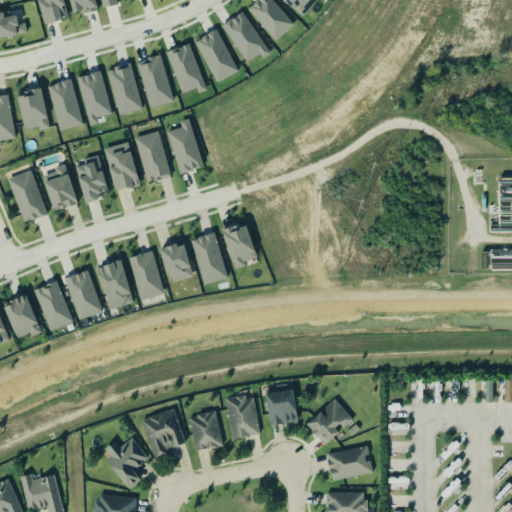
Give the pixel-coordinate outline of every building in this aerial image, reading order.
[(37,0),(44,23),(68,17),(63,0),(37,0)] [(97,8),(95,0),(69,0),(73,14),(97,8)] [(100,0),(102,8),(118,4),(117,0),(100,0)] [(276,40),(294,23),(272,0),(255,0),(247,8),(276,40)] [(316,0),(284,0),(301,16),(316,0)] [(0,37),(26,32),(25,22),(18,24),(16,14),(4,17),(3,11),(0,11),(0,37)] [(245,62),(260,53),(263,57),(270,53),(243,11),(222,24),(245,62)] [(216,82),(238,71),(216,29),(194,40),(216,82)] [(166,52),(182,93),(196,88),(198,92),(207,88),(189,43),(166,52)] [(137,61),(149,108),(173,101),(160,54),(137,61)] [(106,69),(118,115),(143,109),(130,63),(106,69)] [(111,114),(101,71),(77,76),(88,125),(99,122),(97,117),(111,114)] [(47,85),(59,131),(83,124),(71,79),(47,85)] [(16,93),(25,129),(39,125),(40,130),(50,128),(40,87),(16,93)] [(0,95),(0,145),(1,146),(0,140),(15,138),(8,94),(0,95)] [(166,131),(179,174),(204,166),(189,118),(179,121),(181,127),(166,131)] [(170,177),(158,130),(134,137),(146,183),(170,177)] [(104,148),(114,191),(139,185),(128,142),(104,148)] [(108,190),(97,155),(73,162),(85,202),(99,198),(98,193),(108,190)] [(78,203),(65,164),(53,168),(55,174),(43,178),(53,211),(78,203)] [(46,215),(31,170),(8,178),(23,223),(46,215)] [(258,259),(247,225),(236,228),(235,224),(221,229),(234,267),(258,259)] [(204,284),(228,277),(214,232),(190,239),(204,284)] [(159,248),(166,274),(170,273),(173,282),(193,276),(183,241),(159,248)] [(164,293),(152,250),(128,257),(140,300),(164,293)] [(133,303),(121,260),(97,266),(109,309),(133,303)] [(101,312),(88,270),(65,277),(77,319),(101,312)] [(71,323),(59,281),(35,288),(47,330),(71,323)] [(41,332),(25,294),(2,304),(17,338),(29,332),(30,337),(41,332)] [(0,343),(9,340),(0,315),(0,343)] [(269,425),(298,422),(294,389),(266,392),(269,425)] [(226,398),(231,438),(258,435),(254,395),(226,398)] [(306,424),(324,445),(353,419),(334,399),(306,424)] [(168,455),(167,448),(183,444),(176,410),(143,417),(152,458),(168,455)] [(194,450),(221,447),(217,412),(189,415),(194,450)] [(119,446),(115,441),(102,450),(127,489),(140,480),(133,469),(147,459),(133,437),(119,446)] [(327,452),(330,479),(372,474),(368,446),(327,452)] [(20,476),(28,511),(47,506),(48,511),(63,511),(55,474),(32,479),(31,473),(20,476)] [(0,481),(0,511),(22,511),(8,478),(0,481)] [(366,511),(366,492),(326,493),(326,511),(366,511)] [(134,511),(135,497),(96,495),(94,511),(134,511)]
